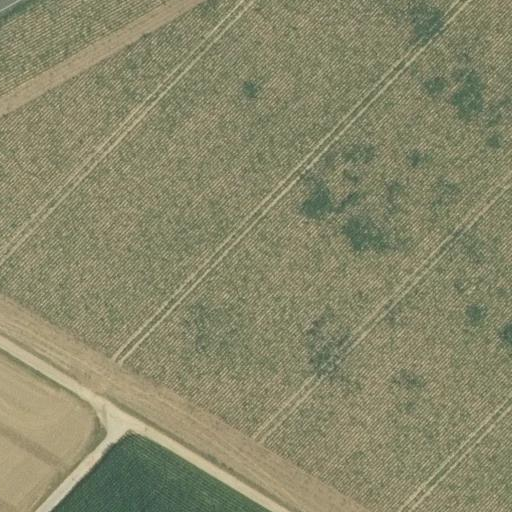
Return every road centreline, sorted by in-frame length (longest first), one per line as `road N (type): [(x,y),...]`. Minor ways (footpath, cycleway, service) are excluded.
road 1 (track): [(129,420),(280,511)]
road 2 (track): [(129,420),(0,343)]
road 3 (track): [(42,511),(129,420)]
